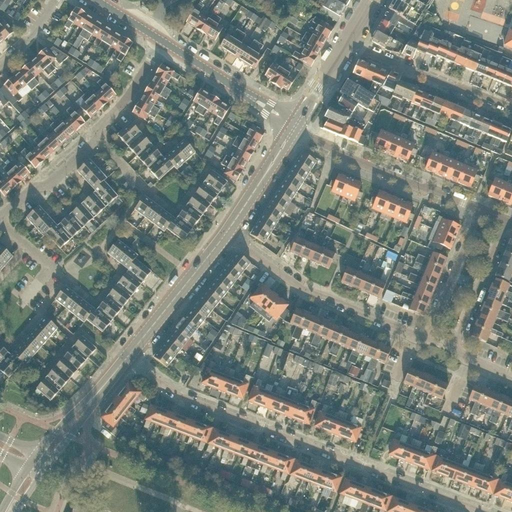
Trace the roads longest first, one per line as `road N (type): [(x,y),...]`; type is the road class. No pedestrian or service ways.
road 1 (residential): [(126,357),(185,397),(486,511)]
road 2 (residential): [(161,41),(97,137),(0,221)]
road 3 (residential): [(421,336),(296,283),(226,232)]
road 4 (residential): [(292,129),(475,206)]
road 5 (residential): [(348,39),(511,110)]
road 6 (tertiary): [(126,357),(226,232)]
road 7 (residential): [(510,221),(454,351)]
road 8 (residential): [(421,336),(475,206)]
